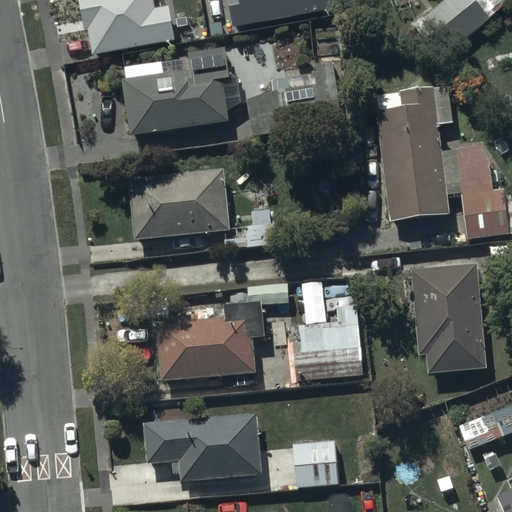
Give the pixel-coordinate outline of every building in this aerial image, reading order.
[(202,22),(197,0),(98,0),(102,21),(108,20),(111,38),(202,22)] [(487,21),(469,0),(449,0),(423,23),(449,54),(487,21)] [(126,83),(122,84),(130,140),(229,126),(227,112),(239,111),(235,81),(225,82),(221,53),(189,57),(189,62),(125,70),(126,83)] [(342,122),(334,64),(315,67),(316,75),(271,82),(273,95),(246,99),(252,140),(284,135),(284,131),(342,122)] [(448,90),(374,99),(389,225),(449,218),(447,198),(462,197),(467,243),(511,237),(511,197),(504,199),(503,191),(492,193),(488,163),(481,150),(442,156),(438,129),(453,127),(448,90)] [(230,230),(224,173),(129,184),(135,243),(223,235),(225,252),(276,248),(273,213),(252,215),(253,228),(230,230)] [(511,248),(491,250),(493,275),(511,274),(511,248)] [(477,267),(411,272),(418,359),(426,358),(427,378),(486,373),(477,267)] [(190,320),(156,322),(161,384),(255,378),(252,341),(264,340),(262,305),(225,308),(226,324),(190,327),(190,320)] [(300,344),(293,345),(296,384),(363,380),(359,330),(363,330),(362,309),(337,311),(338,325),(299,327),(300,344)] [(153,427),(143,427),(146,468),(172,466),(173,478),(180,478),(180,485),(262,480),(258,417),(176,422),(175,412),(152,414),(153,427)] [(335,443),(292,447),(296,491),(339,487),(335,443)] [(511,511),(511,493),(498,500),(502,511),(511,511)]
